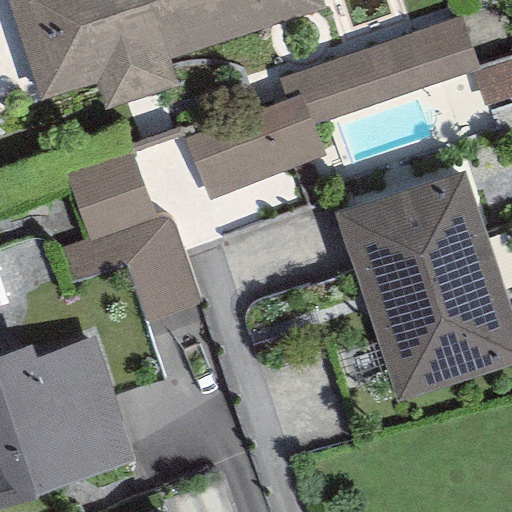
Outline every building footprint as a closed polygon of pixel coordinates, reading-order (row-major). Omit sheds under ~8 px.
[(7,0),(41,102),(95,85),(104,111),(177,87),(168,61),(325,9),(322,0),(7,0)] [(460,16),(278,79),(285,100),(300,95),(311,126),(478,68),(460,16)] [(511,60),(485,71),(498,103),(511,97),(511,60)] [(323,160),(311,126),(300,95),(285,100),(183,137),(206,202),(323,160)] [(132,151),(65,174),(88,238),(89,242),(155,219),(132,151)] [(511,315),(467,172),(334,213),(394,405),(511,368),(511,315)] [(88,238),(59,247),(69,283),(126,265),(144,324),(199,303),(175,229),(170,222),(163,218),(155,219),(89,242),(88,238)] [(0,358),(0,506),(136,461),(94,338),(33,359),(30,348),(0,358)]
